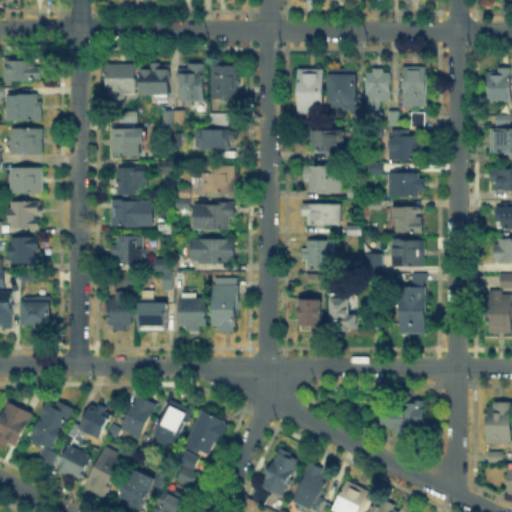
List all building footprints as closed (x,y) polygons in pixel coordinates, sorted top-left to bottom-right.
[(33,60),(33,67),(41,67),(41,76),(33,76),(33,81),(7,81),(7,60),(33,60)] [(136,65),(136,96),(124,96),(124,104),(107,104),(107,64),(136,65)] [(166,94),(166,101),(153,101),(153,94),(144,94),(144,66),(169,66),(169,94),(166,94)] [(205,67),(204,102),(180,102),(180,67),(205,67)] [(240,67),(240,99),(213,99),(213,67),(240,67)] [(333,104),(333,67),(359,68),(359,104),(333,104)] [(407,104),(408,67),(427,67),(427,104),(407,104)] [(324,70),(324,114),(299,114),(300,70),(324,70)] [(392,71),(392,104),(382,104),(382,110),(367,110),(367,70),(392,71)] [(487,79),(487,70),(511,70),(511,103),(485,103),(485,79),(487,79)] [(8,96),(41,96),(41,121),(8,121),(8,96)] [(166,122),(166,110),(184,110),(184,122),(166,122)] [(399,112),(399,126),(388,126),(388,112),(399,112)] [(411,126),(411,113),(425,113),(425,126),(411,126)] [(136,114),(136,123),(122,123),(122,114),(136,114)] [(229,115),(229,125),(211,125),(211,115),(229,115)] [(496,125),(497,116),(511,116),(511,125),(496,125)] [(13,128),(44,128),(44,154),(13,154),(13,128)] [(144,129),(144,152),(139,152),(139,156),(114,156),(114,129),(144,129)] [(197,131),(233,131),(233,150),(197,150),(197,131)] [(511,153),(493,153),(493,131),(511,131),(511,153)] [(312,149),(313,132),(346,132),(346,149),(312,149)] [(423,137),(423,161),(390,161),(391,137),(423,137)] [(370,174),(370,162),(383,162),(383,174),(370,174)] [(172,164),(172,172),(160,172),(160,164),(172,164)] [(235,166),(235,192),(205,192),(205,166),(235,166)] [(342,179),(342,190),(309,190),(310,179),(304,179),(304,168),(342,168),(342,179)] [(511,190),(493,190),(493,168),(511,168),(511,190)] [(12,169),(45,169),(45,193),(12,193),(12,169)] [(120,169),(147,169),(147,192),(120,192),(120,169)] [(419,172),(419,178),(424,178),(424,189),(418,189),(418,197),(388,197),(388,172),(419,172)] [(175,207),(175,188),(190,188),(190,207),(175,207)] [(350,197),(350,189),(358,189),(358,197),(350,197)] [(382,201),(382,210),(373,210),(373,201),(382,201)] [(114,202),(154,202),(154,227),(114,227),(114,202)] [(12,203),(41,203),(41,216),(38,216),(38,227),(12,227),(12,203)] [(196,228),(196,203),(236,204),(236,228),(196,228)] [(342,214),(342,225),(310,225),(310,214),(305,214),(305,204),(342,204),(342,214)] [(416,206),(416,217),(422,217),(422,231),(394,231),(394,206),(416,206)] [(504,223),(499,223),(499,208),(511,208),(511,231),(504,231),(504,223)] [(161,234),(161,226),(171,226),(171,234),(161,234)] [(362,226),(362,235),(348,235),(348,226),(362,226)] [(43,239),(43,254),(41,254),(41,264),(11,264),(12,238),(43,239)] [(118,265),(118,238),(143,238),(143,265),(118,265)] [(511,263),(498,263),(498,238),(511,238),(511,263)] [(193,261),(193,240),(235,240),(235,261),(193,261)] [(308,269),(308,242),(332,242),(332,270),(308,269)] [(396,244),(425,244),(425,267),(395,267),(396,244)] [(380,268),(380,252),(362,252),(362,269),(380,268)] [(185,285),(173,285),(174,259),(191,259),(191,271),(185,271),(185,285)] [(154,270),(154,262),(167,262),(166,270),(154,270)] [(47,271),(46,287),(30,287),(30,271),(47,271)] [(162,290),(162,273),(170,273),(170,290),(162,290)] [(118,285),(118,274),(136,274),(136,285),(118,285)] [(310,283),(311,274),(327,274),(327,283),(310,283)] [(414,283),(414,274),(427,274),(427,283),(414,283)] [(503,274),(511,274),(511,290),(503,290),(503,274)] [(215,280),(239,280),(238,330),(215,330),(215,280)] [(196,288),(196,300),(206,300),(206,329),(182,329),(182,288),(196,288)] [(401,330),(401,288),(429,289),(429,330),(401,330)] [(0,293),(13,293),(13,325),(0,325),(0,293)] [(126,324),(126,331),(115,331),(115,324),(111,324),(111,293),(133,293),(133,324),(126,324)] [(156,294),(156,303),(168,303),(168,331),(142,331),(142,293),(156,294)] [(490,318),(490,293),(511,293),(511,334),(487,334),(487,318),(490,318)] [(331,327),(331,297),(350,297),(350,327),(331,327)] [(40,298),(40,302),(53,302),(53,325),(25,325),(25,298),(40,298)] [(302,303),(321,303),(321,325),(302,325),(302,303)] [(122,428),(139,395),(157,404),(140,438),(122,428)] [(174,400),(194,410),(175,448),(155,438),(174,400)] [(33,414),(17,444),(13,442),(9,449),(0,444),(0,417),(9,401),(33,414)] [(33,434),(50,401),(70,412),(53,445),(33,434)] [(417,425),(417,432),(397,432),(397,425),(387,425),(387,403),(427,403),(427,426),(417,425)] [(78,430),(89,404),(109,413),(98,439),(78,430)] [(511,442),(488,442),(489,404),(511,404),(511,442)] [(230,428),(221,444),(213,440),(205,456),(186,446),(205,409),(224,419),(222,424),(230,428)] [(113,427),(120,432),(116,438),(109,434),(113,427)] [(56,469),(69,445),(90,457),(76,480),(56,469)] [(281,446),(303,457),(283,496),(261,485),(281,446)] [(85,486),(105,448),(123,457),(103,495),(85,486)] [(37,462),(42,449),(55,454),(49,468),(37,462)] [(177,460),(181,450),(199,458),(194,468),(177,460)] [(491,464),(491,453),(504,453),(504,464),(491,464)] [(126,486),(124,484),(138,457),(146,461),(140,471),(154,478),(158,471),(165,475),(155,493),(152,491),(140,511),(138,511),(118,501),(126,486)] [(295,500),(313,466),(333,477),(315,511),(295,500)] [(196,475),(192,484),(179,478),(183,469),(196,475)] [(348,482),(343,480),(346,476),(373,491),(361,511),(334,511),(333,511),(348,482)] [(156,511),(168,488),(189,498),(182,511),(156,511)] [(259,489),(272,497),(267,507),(253,500),(259,489)] [(368,511),(376,497),(398,508),(396,511),(398,511),(368,511)]
